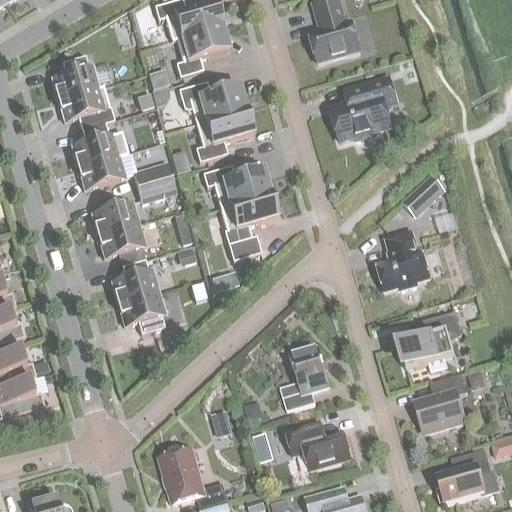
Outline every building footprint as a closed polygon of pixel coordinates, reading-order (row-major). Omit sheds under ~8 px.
[(322,35),(309,39),(317,68),(359,56),(351,27),(344,29),(337,2),(312,9),(318,30),(320,29),(322,35)] [(182,3),(153,11),(157,25),(163,23),(171,46),(176,45),(221,31),(214,8),(185,17),(182,3)] [(182,67),(175,69),(179,82),(202,75),(199,62),(227,53),(221,31),(176,45),(182,67)] [(98,92),(92,72),(88,73),(84,61),(61,68),(64,80),(51,84),(57,105),(98,92)] [(348,109),(330,114),(339,146),(353,142),(356,145),(370,141),(372,137),(389,132),(384,112),(395,109),(388,83),(360,91),(364,105),(348,109)] [(195,129),(245,114),(239,91),(210,100),(206,86),(178,95),(182,108),(183,113),(187,117),(191,116),(195,129)] [(158,95),(162,109),(180,103),(176,90),(158,95)] [(81,135),(104,129),(114,126),(110,113),(109,113),(107,106),(107,105),(102,91),(98,92),(57,105),(64,127),(77,123),(81,135)] [(223,146),(252,137),(245,114),(195,129),(201,152),(194,154),(198,167),(227,159),(223,146)] [(84,148),(71,152),(77,173),(118,162),(127,159),(121,137),(109,141),(104,129),(81,135),(84,148)] [(84,195),(124,183),(118,162),(77,173),(84,195)] [(168,165),(133,176),(143,208),(178,197),(168,165)] [(263,176),(234,184),(230,171),(202,179),(206,192),(213,191),(219,213),(269,199),(263,176)] [(444,195),(430,181),(400,208),(414,223),(444,195)] [(251,243),(247,229),(276,221),(269,199),(219,213),(226,236),(223,236),(227,250),(251,243)] [(91,220),(97,242),(138,230),(132,208),(91,220)] [(183,219),(174,222),(182,250),(191,248),(183,219)] [(144,251),(138,230),(97,242),(103,263),(144,251)] [(417,256),(411,236),(384,244),(390,264),(374,269),(383,297),(400,292),(400,294),(415,290),(414,288),(429,284),(420,255),(417,256)] [(227,250),(232,266),(260,258),(255,242),(227,250)] [(192,253),(177,258),(181,270),(196,266),(192,253)] [(111,288),(117,310),(158,298),(152,276),(148,277),(144,265),(121,272),(124,284),(111,288)] [(234,277),(222,280),(226,294),(237,290),(234,277)] [(0,315),(8,313),(9,314),(15,312),(11,298),(5,300),(0,284),(0,315)] [(123,331),(137,327),(141,339),(164,333),(160,320),(164,319),(158,298),(117,310),(123,331)] [(0,315),(0,350),(23,343),(19,329),(13,331),(9,314),(8,313),(0,315)] [(461,340),(454,317),(422,326),(426,341),(398,349),(405,375),(453,361),(449,347),(461,340)] [(157,339),(142,343),(147,362),(163,358),(157,339)] [(0,391),(29,383),(29,384),(35,382),(31,368),(25,370),(19,352),(0,357),(0,391)] [(328,390),(317,353),(304,357),(304,354),(288,359),(297,388),(279,393),(286,416),(314,408),(310,395),(328,390)] [(471,392),(483,388),(480,375),(467,379),(471,392)] [(465,398),(460,379),(437,385),(441,399),(414,407),(423,439),(463,427),(455,401),(465,398)] [(0,391),(0,414),(3,424),(0,424),(0,426),(51,411),(51,409),(43,411),(40,399),(34,400),(29,384),(29,383),(0,391)] [(225,416),(210,420),(212,426),(227,422),(225,416)] [(311,428),(284,436),(289,452),(301,448),(304,459),(308,475),(349,464),(341,436),(323,441),(315,443),(311,428)] [(266,438),(252,441),(255,452),(269,448),(266,438)] [(498,447),(490,450),(493,461),(501,459),(498,447)] [(180,454),(176,452),(169,454),(166,458),(167,460),(158,463),(171,510),(196,503),(198,511),(212,511),(227,508),(222,488),(202,494),(190,454),(181,456),(180,454)] [(489,473),(484,454),(455,463),(459,476),(436,483),(444,509),(484,498),(487,497),(500,494),(493,472),(489,473)] [(339,508),(335,495),(304,504),(306,511),(363,511),(360,501),(339,508)] [(57,511),(56,511),(54,502),(30,508),(31,511),(63,511),(62,511),(59,511),(57,511)] [(248,511),(264,511),(262,502),(246,506),(248,511)]
